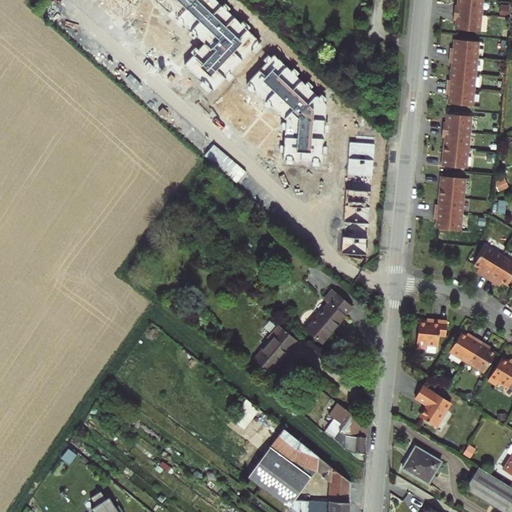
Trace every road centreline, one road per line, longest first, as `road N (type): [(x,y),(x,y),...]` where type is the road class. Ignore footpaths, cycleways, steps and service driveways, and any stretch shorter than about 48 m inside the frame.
road 1 (residential): [(421,0),(394,284)]
road 2 (residential): [(394,284),(376,511)]
road 3 (residential): [(511,325),(444,287),(394,284)]
